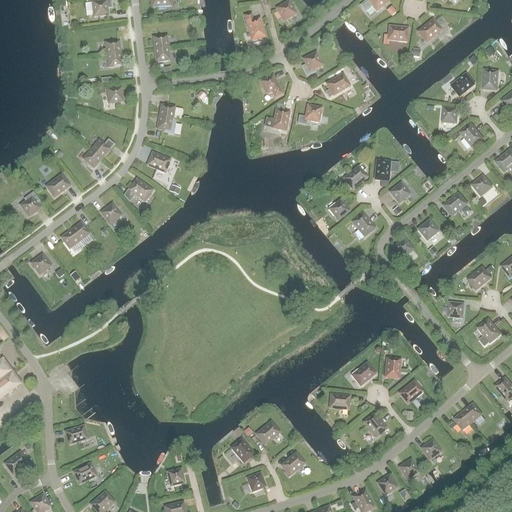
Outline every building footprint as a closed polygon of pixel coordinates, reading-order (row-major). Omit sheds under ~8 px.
[(100,2),(92,3),(94,18),(108,16),(108,10),(113,10),(112,0),(103,0),(104,2),(100,2)] [(150,0),(152,9),(158,8),(158,14),(165,13),(164,7),(171,6),(170,0),(150,0)] [(385,0),(367,0),(361,6),(365,12),(372,6),(377,12),(388,2),(385,0)] [(289,2),(276,9),(278,12),(281,18),(283,22),(296,15),(289,2)] [(391,17),(396,13),(393,9),(387,13),(391,17)] [(252,15),(245,17),(252,42),(265,38),(260,19),(254,21),(252,15)] [(418,33),(426,44),(441,31),(433,21),(418,33)] [(389,27),(388,36),(384,35),(382,45),(389,46),(389,41),(407,43),(408,29),(389,27)] [(319,37),(321,43),(329,39),(326,34),(319,37)] [(153,38),(154,51),(168,49),(167,37),(153,38)] [(107,56),(121,54),(119,42),(105,44),(107,56)] [(491,48),(486,52),(490,58),(496,54),(491,48)] [(170,61),(168,49),(154,51),(156,63),(170,61)] [(419,59),(420,51),(412,49),(411,57),(419,59)] [(303,60),(306,66),(303,68),(307,77),(315,73),(314,71),(322,66),(316,53),(303,60)] [(122,67),(121,54),(107,56),(108,68),(122,67)] [(469,62),(473,67),(478,63),(474,58),(469,62)] [(483,90),(497,92),(498,73),(485,71),(483,90)] [(326,85),(329,90),(325,93),(329,100),(333,97),(350,87),(343,75),(326,85)] [(451,87),(460,98),(475,85),(466,75),(451,87)] [(279,88),(273,76),(260,82),(266,95),(271,93),(275,100),(283,96),(279,88)] [(123,103),(121,89),(107,90),(109,105),(123,103)] [(202,101),(206,97),(200,92),(196,96),(202,101)] [(511,93),(501,103),(511,114),(511,112),(511,93)] [(277,110),(276,110),(272,129),(286,132),(290,113),(283,111),(284,106),(278,105),(277,110)] [(161,106),(159,118),(173,120),(175,108),(161,106)] [(322,109),(307,106),(305,118),(299,116),(297,125),(306,127),(307,121),(319,123),(322,109)] [(458,110),(443,109),(442,123),(456,125),(458,110)] [(176,121),(173,120),(159,118),(157,130),(163,131),(163,134),(174,136),(176,121)] [(472,149),(483,140),(471,125),(460,134),(472,149)] [(460,138),(457,133),(451,138),(454,143),(460,138)] [(99,141),(91,151),(102,160),(114,145),(108,140),(104,145),(99,141)] [(94,169),(102,160),(91,151),(83,160),(94,169)] [(495,163),(504,174),(511,167),(511,152),(510,151),(495,163)] [(152,154),(147,167),(165,174),(170,161),(152,154)] [(390,163),(376,161),(375,181),(381,181),(380,188),(388,188),(388,182),(390,163)] [(343,180),(352,190),(367,178),(363,173),(367,169),(363,164),(358,167),(343,180)] [(46,188),(54,199),(70,187),(61,176),(46,188)] [(483,177),(472,186),(481,198),(492,188),(483,177)] [(145,203),(153,191),(137,180),(129,192),(128,191),(123,197),(130,204),(135,196),(145,203)] [(401,184),(390,193),(399,204),(410,195),(401,184)] [(172,186),(169,192),(178,196),(181,190),(172,186)] [(26,202),(20,207),(29,218),(40,209),(37,204),(40,202),(33,193),(24,200),(26,202)] [(443,207),(452,218),(467,205),(458,195),(443,207)] [(479,203),(483,208),(487,205),(483,200),(479,203)] [(329,210),(338,221),(350,212),(340,201),(329,210)] [(112,205),(100,214),(109,226),(121,217),(112,205)] [(397,208),(392,212),(396,217),(401,213),(397,208)] [(364,238),(371,232),(375,229),(363,214),(352,223),(364,238)] [(438,233),(438,232),(429,221),(418,231),(427,242),(438,233)] [(71,231),(79,242),(89,235),(81,224),(71,231)] [(455,233),(459,238),(464,234),(460,228),(455,233)] [(70,250),(79,242),(71,231),(61,239),(70,250)] [(123,246),(127,243),(123,237),(118,240),(123,246)] [(404,239),(393,249),(402,260),(413,251),(404,239)] [(428,252),(432,257),(437,253),(433,248),(428,252)] [(31,265),(40,276),(51,267),(42,256),(31,265)] [(511,258),(501,268),(510,279),(511,277),(511,258)] [(371,264),(367,259),(362,264),(366,269),(371,264)] [(467,281),(476,292),(491,279),(482,269),(467,281)] [(55,274),(59,280),(64,275),(60,270),(55,274)] [(75,273),(70,276),(75,283),(80,279),(75,273)] [(449,304),(448,318),(462,320),(464,305),(449,304)] [(488,321),(478,329),(484,338),(480,341),(484,347),(489,343),(490,344),(501,336),(488,321)] [(0,333),(0,338),(3,342),(8,338),(3,331),(0,333)] [(0,360),(0,400),(22,384),(3,359),(0,360)] [(385,378),(399,380),(401,361),(387,359),(385,378)] [(352,376),(360,387),(375,375),(367,364),(352,376)] [(511,387),(505,379),(495,388),(507,403),(511,398),(511,387)] [(399,394),(408,405),(423,393),(414,382),(399,394)] [(349,411),(350,397),(331,395),(329,409),(349,411)] [(473,405),(463,413),(472,424),(482,416),(473,405)] [(462,431),(472,424),(463,413),(454,421),(462,431)] [(374,415),(363,424),(376,439),(387,430),(374,415)] [(256,435),(265,446),(280,433),(271,423),(256,435)] [(65,433),(69,446),(88,440),(84,427),(65,433)] [(233,433),(233,434),(237,439),(243,434),(238,429),(233,433)] [(248,429),(243,433),(248,438),(253,434),(248,429)] [(244,464),(254,455),(242,440),(231,449),(244,464)] [(429,461),(441,453),(432,441),(421,450),(429,461)] [(5,465),(13,476),(29,464),(20,453),(5,465)] [(281,467),(290,477),(305,465),(296,454),(281,467)] [(357,456),(355,462),(361,465),(363,458),(357,456)] [(407,481),(419,473),(411,461),(399,469),(407,481)] [(73,473),(79,486),(97,477),(91,465),(73,473)] [(170,487),(185,484),(181,470),(167,473),(170,487)] [(247,479),(252,493),(266,488),(260,474),(247,479)] [(397,488),(389,476),(377,484),(385,496),(397,488)] [(360,511),(367,511),(374,508),(365,491),(353,498),(360,511)] [(91,506),(96,511),(104,511),(114,503),(105,493),(91,506)] [(44,511),(50,508),(43,496),(30,504),(35,511),(44,511)] [(164,508),(165,511),(185,511),(183,503),(164,508)]
